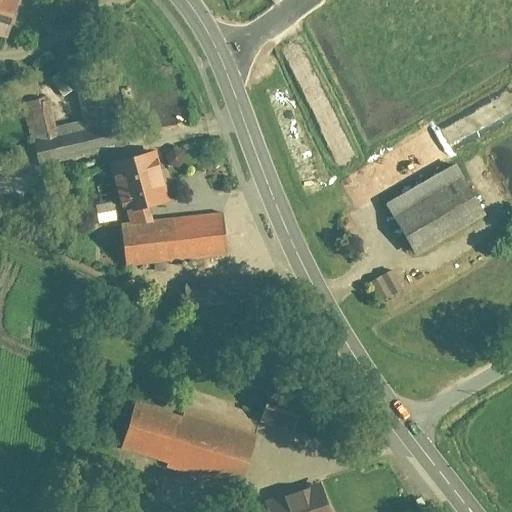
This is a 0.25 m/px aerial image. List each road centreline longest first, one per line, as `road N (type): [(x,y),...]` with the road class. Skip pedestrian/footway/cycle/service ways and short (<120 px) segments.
road 1 (secondary): [(405,433),(307,274),(218,63)]
road 2 (residential): [(405,433),(511,367)]
